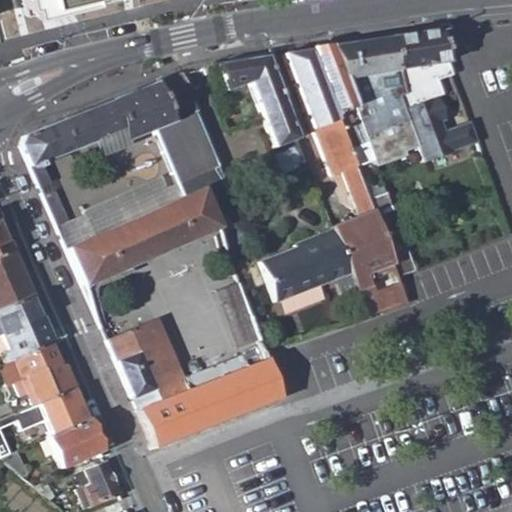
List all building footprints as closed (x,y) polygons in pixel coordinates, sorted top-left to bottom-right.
[(17,0),(21,14),(77,0),(17,0)] [(434,32),(386,39),(405,101),(398,103),(417,149),(422,164),(474,144),(467,125),(441,135),(437,124),(441,122),(432,100),(438,98),(433,83),(450,76),(440,49),(434,32)] [(386,39),(330,47),(352,107),(351,107),(372,166),(417,149),(398,103),(405,101),(386,39)] [(330,47),(307,51),(332,115),(351,107),(352,107),(330,47)] [(307,51),(280,55),(309,130),(334,121),(332,115),(307,51)] [(260,118),(284,110),(264,58),(217,65),(226,90),(246,83),(260,118)] [(152,85),(205,207),(229,196),(178,74),(152,85)] [(62,249),(78,286),(206,231),(224,273),(232,270),(217,235),(205,207),(152,85),(22,135),(17,145),(35,185),(47,181),(40,163),(120,132),(123,140),(149,129),(180,199),(62,249)] [(284,110),(260,118),(271,148),(295,139),(284,110)] [(252,112),(224,122),(227,130),(255,120),(252,112)] [(366,204),(334,121),(309,130),(327,177),(339,172),(353,209),(366,204)] [(242,134),(225,141),(234,165),(252,158),(242,134)] [(282,175),(306,166),(297,142),(273,151),(282,175)] [(158,178),(101,202),(112,227),(179,199),(173,184),(163,188),(158,178)] [(45,182),(35,186),(39,196),(50,192),(45,182)] [(50,192),(39,196),(52,226),(63,221),(50,192)] [(378,193),(384,224),(394,223),(389,192),(378,193)] [(394,276),(366,204),(353,209),(355,216),(327,225),(329,229),(346,272),(363,316),(404,302),(394,276)] [(63,221),(52,226),(62,249),(112,227),(101,205),(63,221)] [(275,301),(346,272),(329,229),(292,243),(294,248),(258,261),(275,301)] [(0,257),(9,253),(0,233),(0,257)] [(247,242),(233,247),(242,272),(257,266),(247,242)] [(0,310),(28,298),(9,253),(0,257),(0,310)] [(153,319),(102,340),(149,448),(277,401),(256,344),(233,282),(226,284),(249,346),(174,375),(171,368),(174,367),(153,319)] [(28,298),(0,310),(0,345),(7,362),(48,345),(28,298)] [(48,345),(7,362),(17,383),(22,396),(28,408),(68,391),(48,345)] [(17,383),(9,386),(15,399),(22,396),(17,383)] [(28,408),(8,417),(13,427),(22,423),(24,430),(40,424),(46,438),(82,422),(68,391),(28,408)] [(46,438),(43,439),(56,470),(96,453),(82,422),(46,438)] [(6,456),(0,459),(0,464),(20,481),(24,478),(13,453),(6,456)] [(86,485),(75,489),(84,510),(115,498),(101,466),(81,474),(86,485)] [(74,503),(56,511),(73,511),(77,510),(74,503)]
